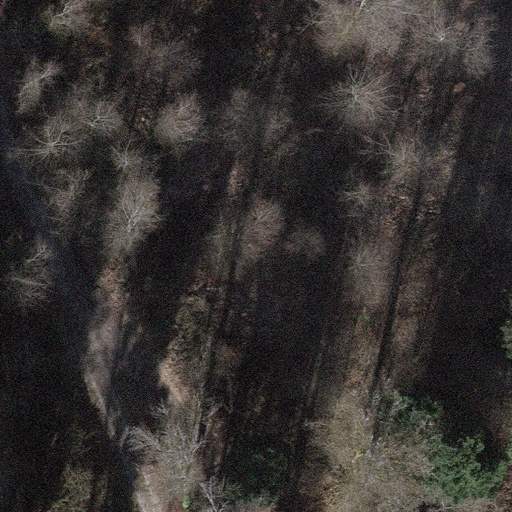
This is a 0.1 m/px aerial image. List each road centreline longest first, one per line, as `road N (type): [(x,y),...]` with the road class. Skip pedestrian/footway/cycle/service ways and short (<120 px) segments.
road 1 (track): [(77,270),(228,511)]
road 2 (track): [(77,270),(110,426),(150,511)]
road 3 (track): [(0,82),(77,270)]
